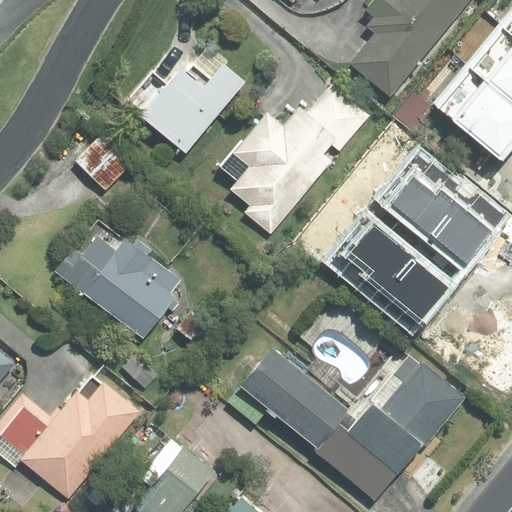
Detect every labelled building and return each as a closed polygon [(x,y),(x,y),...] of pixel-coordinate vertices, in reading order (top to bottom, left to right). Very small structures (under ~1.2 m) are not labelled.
[(354,60),(394,92),(468,0),(375,0),(370,8),(378,14),(371,23),(379,29),(354,60)] [(511,23),(450,99),(510,148),(511,145),(511,23)] [(187,61),(147,109),(192,147),(251,77),(228,58),(209,80),(187,61)] [(249,211),(272,230),(372,111),(337,82),(315,108),(306,100),(289,119),(272,105),(238,146),(256,160),(236,184),(257,202),(249,211)] [(107,127),(77,158),(108,188),(138,156),(107,127)] [(409,165),(377,203),(463,273),(495,235),(409,165)] [(335,254),(420,323),(452,285),(367,216),(335,254)] [(90,286),(146,333),(180,293),(174,288),(185,274),(132,230),(119,246),(101,231),(85,250),(78,245),(59,267),(86,290),(90,286)] [(354,403),(278,339),(246,376),(323,441),(320,444),(379,495),(428,438),(431,440),(471,393),(427,356),(425,358),(415,350),(400,367),(410,376),(388,401),(380,394),(352,425),(342,417),(354,403)] [(0,378),(18,356),(0,341),(0,378)] [(135,348),(119,364),(146,390),(161,373),(135,348)] [(24,457),(72,495),(143,407),(106,377),(92,395),(82,387),(69,403),(66,401),(56,413),(26,389),(0,420),(0,427),(29,451),(24,457)] [(137,504),(147,511),(180,511),(218,466),(188,441),(137,504)] [(271,511),(247,492),(229,511),(271,511)]
